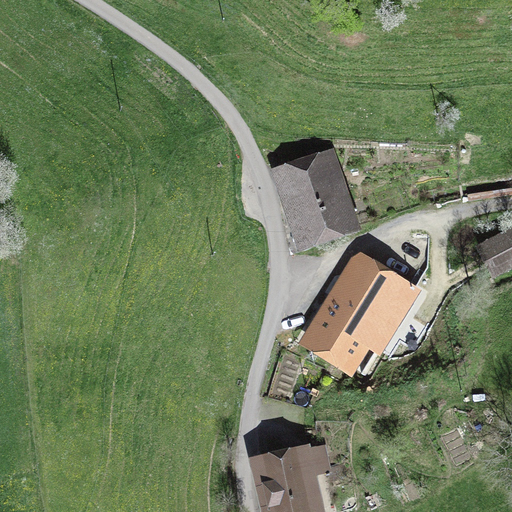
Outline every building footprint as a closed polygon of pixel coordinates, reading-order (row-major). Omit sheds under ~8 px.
[(328,163),(276,179),(299,253),(352,237),(328,163)] [(511,235),(476,254),(487,277),(511,264),(511,235)] [(425,239),(404,240),(407,286),(428,285),(425,239)] [(372,266),(357,258),(303,352),(357,383),(380,342),(412,360),(437,317),(398,295),(401,290),(391,284),(398,271),(376,258),(372,266)] [(321,451),(258,466),(268,511),(316,511),(309,476),(326,472),(321,451)] [(328,470),(331,480),(346,476),(344,465),(328,470)]
